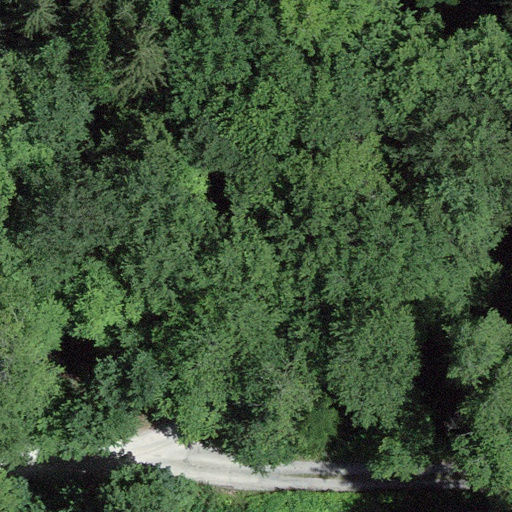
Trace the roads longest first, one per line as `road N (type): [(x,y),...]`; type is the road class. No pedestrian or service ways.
road 1 (track): [(357,0),(363,36),(352,208),(295,350),(150,473)]
road 2 (track): [(511,481),(0,469)]
